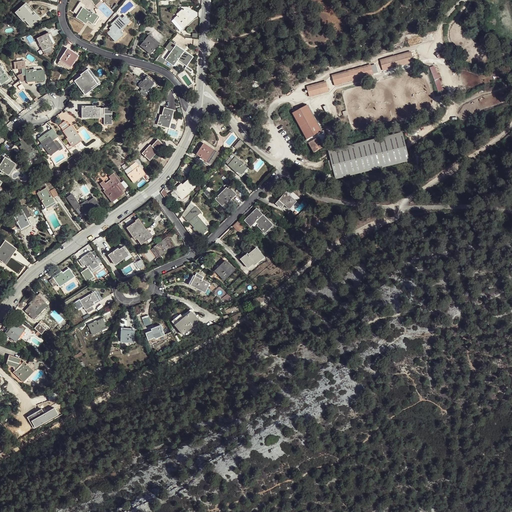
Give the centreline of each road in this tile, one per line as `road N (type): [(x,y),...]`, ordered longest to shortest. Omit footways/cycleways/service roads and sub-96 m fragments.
road 1 (track): [(0,458),(221,336),(328,247),(402,206),(511,212)]
road 2 (track): [(431,51),(409,47),(306,83),(271,111),(278,148),(268,159)]
road 3 (residential): [(196,253),(282,175),(218,104)]
road 4 (residential): [(152,187),(30,276),(0,315)]
road 5 (residential): [(62,0),(63,27),(73,41),(168,74),(197,112)]
